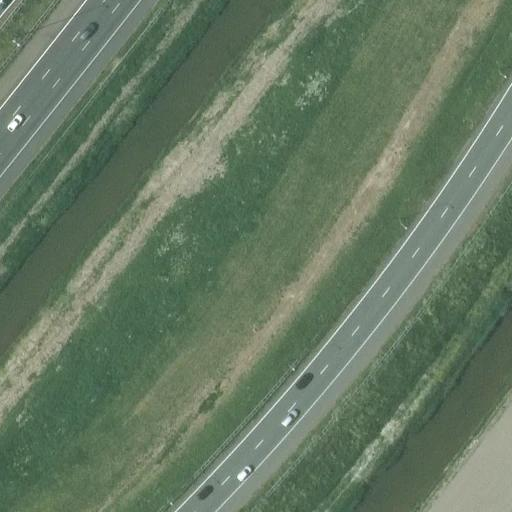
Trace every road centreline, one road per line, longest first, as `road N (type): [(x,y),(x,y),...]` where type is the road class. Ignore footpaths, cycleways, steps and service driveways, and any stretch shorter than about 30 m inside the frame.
road 1 (motorway): [(197,511),(385,296),(511,111)]
road 2 (motorway): [(0,142),(113,0)]
